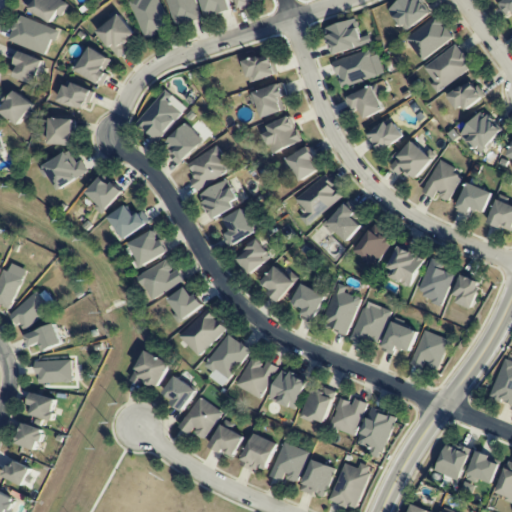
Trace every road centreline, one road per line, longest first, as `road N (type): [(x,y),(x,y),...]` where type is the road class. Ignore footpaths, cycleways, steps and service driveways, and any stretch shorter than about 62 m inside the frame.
road 1 (residential): [(511,434),(259,323),(205,263),(158,182),(110,141)]
road 2 (residential): [(285,0),(322,109),(370,183),(440,234),(511,262)]
road 3 (residential): [(110,141),(135,86),(152,70),(350,0)]
road 4 (residential): [(382,511),(511,298)]
road 5 (residential): [(138,429),(200,474),(283,511)]
